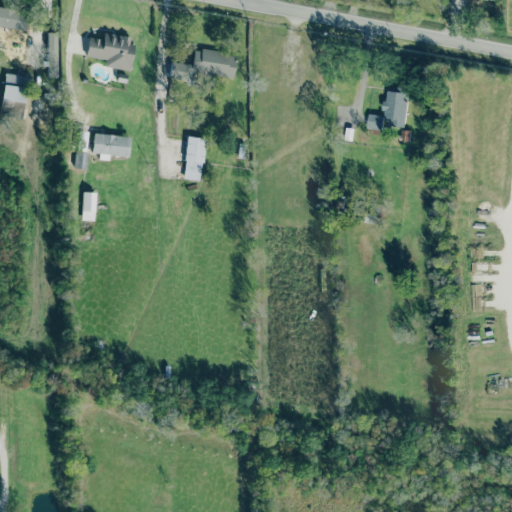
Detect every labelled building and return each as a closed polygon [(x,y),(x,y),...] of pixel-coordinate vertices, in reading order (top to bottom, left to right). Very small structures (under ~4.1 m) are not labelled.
[(24,29),(26,12),(0,8),(0,33),(11,35),(12,28),(24,29)] [(56,77),(56,31),(46,32),(47,77),(56,77)] [(85,56),(105,58),(104,67),(129,70),(132,36),(102,33),(101,38),(87,37),(85,56)] [(191,64),(169,61),(167,78),(195,82),(196,72),(232,77),(235,54),(193,48),(191,64)] [(0,117),(24,118),(26,75),(3,73),(0,117)] [(368,114),(366,128),(382,130),(383,125),(403,128),(408,88),(395,87),(394,91),(385,90),(382,115),(368,114)] [(90,151),(126,157),(129,137),(93,132),(90,151)] [(200,180),(204,137),(186,136),(182,178),(200,180)] [(87,152),(74,151),(73,167),(85,168),(87,152)] [(94,192),(82,191),(81,219),(93,220),(94,192)]
